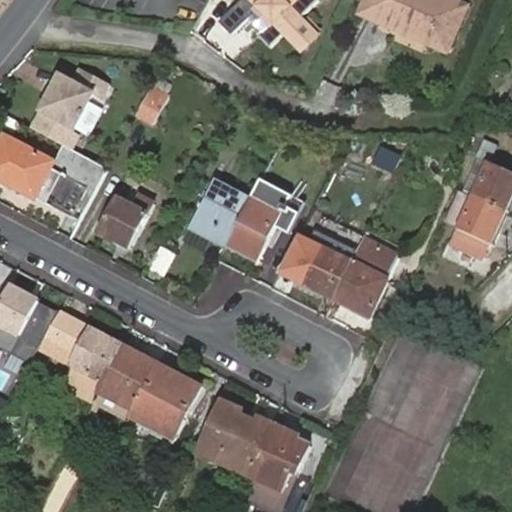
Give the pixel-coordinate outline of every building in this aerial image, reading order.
[(283,25),(273,33),(269,37),(279,50),(294,38),(307,55),(324,42),(308,22),(329,5),(325,0),(261,0),(231,24),(241,37),(263,20),(273,12),(283,25)] [(399,22),(397,27),(453,52),(474,6),(461,0),(370,0),(367,8),(399,22)] [(365,12),(397,27),(399,22),(367,8),(365,12)] [(263,20),(273,33),(283,25),(273,12),(263,20)] [(73,83),(63,78),(44,113),(77,131),(96,96),(103,101),(111,86),(81,70),(73,83)] [(172,86),(156,79),(136,117),(155,127),(172,96),(168,94),(172,86)] [(428,152),(454,152),(454,134),(428,135),(428,152)] [(57,164),(8,138),(0,152),(0,179),(38,200),(57,164)] [(424,142),(413,138),(400,165),(411,170),(424,142)] [(334,144),(322,166),(332,171),(344,148),(334,144)] [(398,166),(370,153),(358,176),(386,189),(398,166)] [(511,174),(477,158),(462,190),(473,195),(508,211),(511,201),(511,174)] [(288,207),(294,196),(262,180),(254,196),(285,212),(278,227),(290,234),(301,214),(288,207)] [(215,243),(227,248),(228,246),(252,200),(218,183),(193,231),(215,243)] [(155,207),(126,191),(101,237),(132,252),(155,207)] [(493,245),(508,211),(473,195),(450,248),(482,263),(491,245),(493,245)] [(285,212),(254,196),(252,200),(228,246),(260,263),(278,227),(285,212)] [(209,256),(215,243),(193,231),(186,245),(209,256)] [(294,281),(335,301),(354,263),(326,250),(331,237),(319,231),(294,281)] [(354,263),(335,301),(373,319),(402,256),(365,238),(354,263)] [(38,303),(10,289),(0,308),(0,326),(22,336),(38,303)] [(420,300),(414,316),(440,324),(445,309),(420,300)] [(62,388),(94,404),(98,397),(123,347),(91,331),(60,315),(45,341),(77,358),(62,388)] [(133,415),(159,365),(123,347),(98,397),(133,415)] [(133,415),(132,418),(176,440),(203,389),(159,365),(133,415)] [(222,397),(198,450),(219,461),(224,453),(242,462),(238,470),(253,477),(256,471),(277,425),(259,417),(256,423),(243,417),(247,409),(222,397)] [(253,477),(252,478),(283,492),(293,472),(298,474),(311,448),(300,443),(303,437),(277,425),(256,471),(253,477)] [(219,461),(238,470),(242,462),(224,453),(219,461)]
